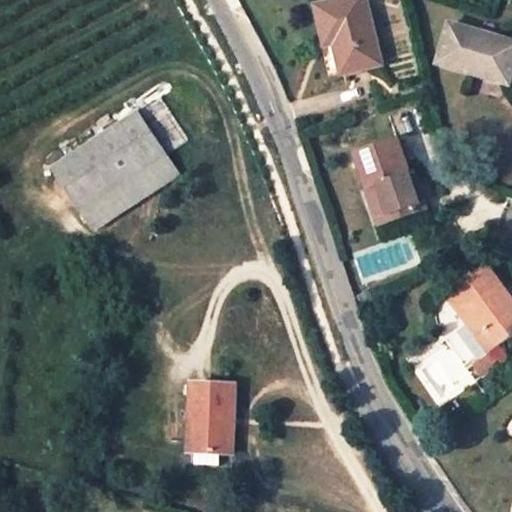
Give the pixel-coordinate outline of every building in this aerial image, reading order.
[(382,64),(365,0),(350,0),(318,8),(328,46),(337,44),(344,73),(382,64)] [(511,86),(511,84),(511,43),(452,25),(440,65),(511,86)] [(142,121),(58,169),(93,233),(179,185),(142,121)] [(359,156),(370,190),(376,188),(388,224),(430,210),(417,174),(412,175),(401,142),(359,156)] [(382,226),(388,224),(376,188),(370,190),(382,226)] [(447,295),(470,326),(480,319),(502,347),(511,339),(511,298),(487,265),(447,295)] [(373,289),(358,298),(364,308),(379,299),(373,289)] [(491,354),(502,347),(480,319),(470,326),(491,354)] [(491,354),(473,366),(481,378),(510,359),(502,347),(491,354)] [(237,393),(184,391),(182,418),(199,419),(197,454),(234,455),(237,393)]
